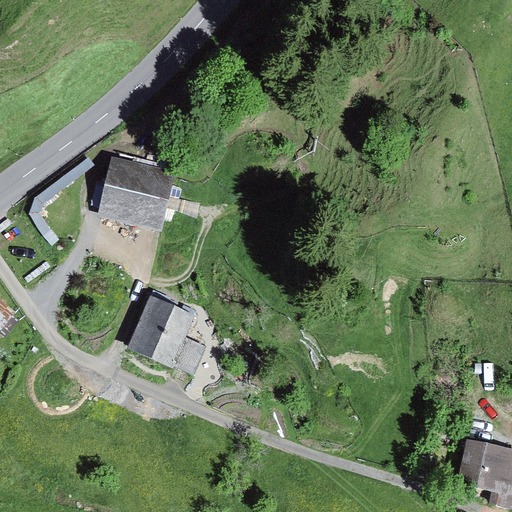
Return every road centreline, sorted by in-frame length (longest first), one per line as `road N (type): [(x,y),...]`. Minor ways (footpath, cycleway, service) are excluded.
road 1 (track): [(464,511),(222,424),(81,361),(57,345),(0,272)]
road 2 (secondary): [(0,195),(150,75),(218,0)]
